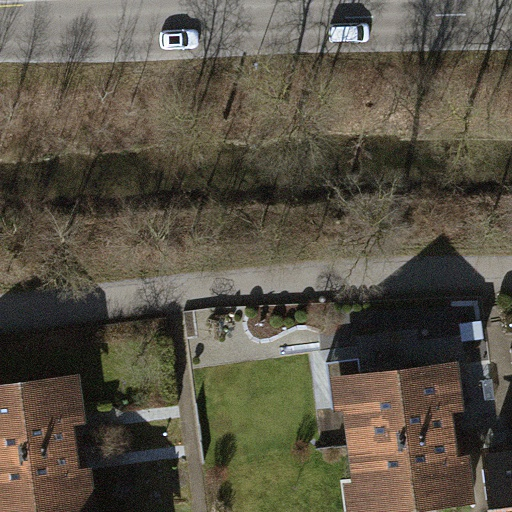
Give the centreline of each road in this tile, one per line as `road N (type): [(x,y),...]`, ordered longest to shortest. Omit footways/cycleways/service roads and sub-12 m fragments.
road 1 (track): [(0,314),(282,286),(511,279)]
road 2 (tertiary): [(0,34),(511,16)]
